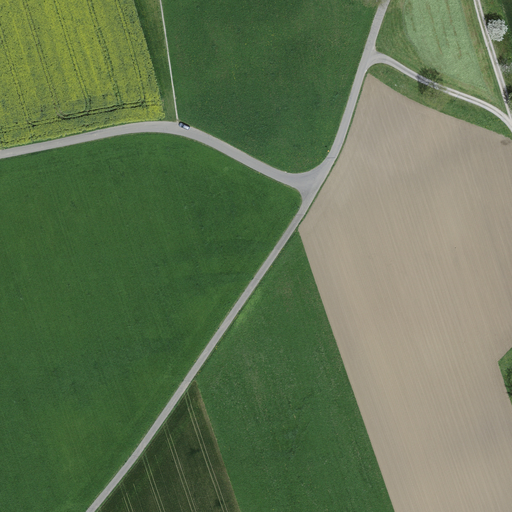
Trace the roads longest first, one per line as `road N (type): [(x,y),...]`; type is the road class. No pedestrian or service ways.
road 1 (unclassified): [(314,188),(173,405),(92,511)]
road 2 (tertiary): [(314,188),(179,128),(148,125),(0,154)]
road 3 (unclassified): [(386,0),(345,125),(314,188)]
